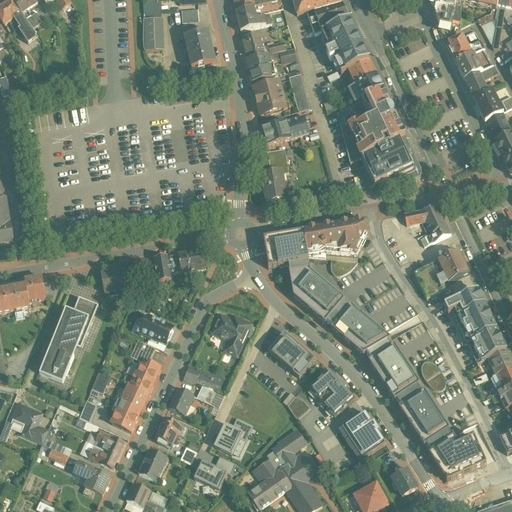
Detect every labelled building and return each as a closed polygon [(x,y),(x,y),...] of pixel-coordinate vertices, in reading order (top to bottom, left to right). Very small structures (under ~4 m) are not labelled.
[(34,0),(16,0),(13,2),(22,16),(27,12),(38,6),(34,0)] [(41,0),(43,2),(46,0),(54,0),(62,12),(72,6),(68,0),(41,0)] [(253,0),(232,0),(236,14),(254,10),(256,10),(272,6),(270,0),(261,0),(262,2),(254,3),(253,0)] [(339,0),(299,0),(293,2),(297,18),(307,15),(342,6),(339,0)] [(462,0),(432,0),(431,7),(436,7),(435,11),(437,11),(435,18),(443,40),(461,32),(461,6),(461,5),(462,0)] [(499,0),(462,0),(461,5),(461,6),(492,12),(497,13),(498,9),(499,0)] [(511,0),(499,0),(498,9),(506,11),(511,12),(511,0)] [(22,16),(13,2),(0,10),(0,20),(5,28),(16,20),(23,30),(19,32),(28,46),(38,40),(32,31),(22,16)] [(272,6),(256,10),(257,16),(282,10),(281,4),(278,5),(272,6)] [(342,6),(307,15),(315,38),(322,35),(350,23),(342,5),(342,6)] [(72,6),(62,12),(66,18),(76,12),(72,6)] [(155,6),(143,7),(144,16),(155,15),(155,6)] [(506,11),(498,9),(497,13),(495,22),(497,24),(493,50),(494,53),(499,53),(506,11)] [(254,10),(236,14),(241,34),(272,27),(270,18),(257,21),(254,10)] [(37,15),(31,19),(27,12),(22,16),(32,31),(42,24),(37,15)] [(199,12),(182,13),(183,26),(199,25),(199,12)] [(491,16),(478,22),(481,29),(495,22),(497,13),(492,12),(491,16)] [(162,21),(144,22),(143,43),(144,51),(145,54),(163,53),(162,21)] [(370,65),(350,23),(322,35),(330,53),(327,55),(328,59),(330,63),(334,61),(342,77),(349,74),(370,65)] [(209,34),(184,40),(185,41),(186,41),(191,63),(190,63),(190,66),(187,67),(189,72),(216,66),(215,58),(214,58),(208,36),(209,35),(209,34)] [(260,36),(242,40),(247,62),(265,57),(260,36)] [(464,39),(446,47),(456,66),(473,58),(468,49),(464,39)] [(480,43),(468,49),(473,58),(474,57),(475,57),(485,52),(480,43)] [(511,43),(506,48),(510,53),(501,59),(505,65),(511,60),(511,43)] [(273,45),(268,46),(270,56),(276,55),(274,47),(273,45)] [(284,45),(274,47),(276,55),(286,53),(284,45)] [(485,52),(475,57),(479,66),(490,61),(485,52)] [(265,57),(247,62),(253,85),(273,81),(267,57),(265,57)] [(473,58),(456,66),(464,83),(465,83),(495,69),(494,69),(490,61),(479,66),(475,57),(474,57),(473,58)] [(370,65),(349,74),(356,89),(376,79),(370,65)] [(465,83),(464,83),(474,102),(491,94),(496,91),(493,85),(486,89),(484,85),(499,77),(495,69),(465,83)] [(338,75),(328,80),(330,85),(340,80),(338,75)] [(301,76),(289,79),(299,114),(310,111),(301,76)] [(6,79),(0,80),(0,90),(2,99),(11,96),(6,79)] [(356,89),(349,93),(356,107),(383,93),(376,79),(356,89)] [(279,84),(264,88),(255,90),(256,96),(258,108),(259,108),(261,118),(270,116),(284,113),(282,107),(285,107),(279,84)] [(356,107),(337,116),(350,167),(363,161),(363,160),(405,139),(400,128),(396,119),(394,120),(395,117),(395,115),(394,113),(392,112),(390,111),(389,110),(391,109),(389,105),(383,93),(356,107)] [(479,114),(496,105),(491,94),(474,102),(479,114)] [(511,99),(502,104),(507,114),(509,113),(511,111),(511,99)] [(496,105),(479,114),(485,125),(502,116),(496,105)] [(502,116),(485,125),(495,144),(511,134),(511,133),(511,132),(507,125),(510,123),(508,120),(506,121),(503,116),(502,116)] [(304,119),(286,124),(292,142),(309,136),(304,119)] [(286,124),(262,131),(268,149),(292,142),(286,124)] [(511,134),(495,144),(510,175),(511,172),(511,134)] [(405,139),(363,160),(363,161),(375,189),(394,180),(397,185),(404,181),(405,184),(416,182),(419,181),(420,180),(421,177),(422,175),(421,173),(420,169),(415,160),(412,154),(409,146),(405,139)] [(285,152),(268,155),(271,176),(283,174),(284,177),(289,176),(288,167),(286,167),(285,161),(287,161),(285,152)] [(271,176),(262,178),(267,207),(276,206),(275,203),(280,202),(281,205),(288,204),(288,201),(285,185),(282,185),(281,179),(284,179),(284,177),(283,174),(271,176)] [(0,201),(0,198),(0,246),(12,245),(9,225),(5,201),(0,201)] [(439,210),(420,214),(425,225),(435,245),(451,237),(439,210)] [(420,214),(405,216),(407,228),(422,225),(422,226),(425,225),(420,214)] [(362,224),(321,230),(325,255),(357,258),(367,237),(370,237),(368,225),(362,225),(362,224)] [(321,230),(304,234),(308,258),(325,255),(321,230)] [(304,234),(264,239),(268,270),(289,268),(294,300),(326,324),(334,331),(363,357),(367,356),(388,343),(391,342),(386,337),(351,309),(310,271),(308,258),(304,234)] [(203,253),(179,257),(179,258),(168,260),(168,258),(154,261),(158,285),(172,283),(172,281),(176,280),(175,276),(182,275),(182,277),(206,273),(203,253)] [(438,263),(448,285),(469,275),(459,253),(438,263)] [(448,285),(438,263),(414,275),(427,303),(443,295),(445,299),(453,295),(448,285)] [(126,272),(102,276),(105,295),(110,294),(110,298),(122,296),(121,292),(130,291),(126,272)] [(43,280),(25,283),(26,289),(6,292),(10,314),(31,310),(29,304),(46,301),(43,280)] [(6,292),(0,293),(0,315),(10,314),(6,292)] [(449,305),(455,318),(484,305),(478,292),(449,305)] [(80,301),(59,352),(51,349),(40,377),(63,386),(78,350),(81,351),(99,308),(80,301)] [(484,305),(455,318),(467,345),(496,331),(484,305)] [(174,330),(145,317),(137,336),(166,349),(174,330)] [(252,328),(235,320),(233,324),(221,318),(213,335),(230,344),(225,353),(237,359),(252,328)] [(496,331),(467,345),(471,352),(478,366),(488,361),(507,353),(496,331)] [(285,334),(269,354),(299,379),(316,360),(285,334)] [(155,350),(138,343),(130,359),(147,367),(155,350)] [(392,349),(388,343),(367,356),(371,363),(369,364),(394,404),(397,402),(418,388),(420,387),(395,348),(392,349)] [(507,353),(488,361),(496,378),(511,370),(511,364),(507,353)] [(132,364),(126,376),(133,379),(139,367),(132,364)] [(438,369),(433,365),(430,364),(427,364),(425,364),(423,366),(421,369),(421,373),(422,376),(424,381),(426,384),(441,374),(438,369)] [(152,367),(146,370),(139,367),(133,379),(126,376),(123,384),(132,388),(149,396),(149,395),(150,395),(153,388),(158,376),(157,375),(159,370),(152,367)] [(212,383),(199,379),(200,374),(190,370),(184,382),(196,386),(196,385),(213,390),(216,384),(212,383),(213,382),(212,382),(212,383)] [(511,370),(496,378),(493,380),(495,384),(499,382),(502,389),(497,391),(499,396),(511,389),(511,370)] [(216,384),(213,390),(220,392),(224,379),(201,371),(200,374),(199,379),(212,383),(212,382),(213,382),(212,383),(216,384)] [(353,400),(329,373),(309,391),(333,417),(353,400)] [(111,378),(100,374),(92,392),(103,397),(111,378)] [(476,385),(487,383),(486,377),(475,380),(476,385)] [(149,396),(132,388),(129,394),(127,393),(121,405),(141,414),(145,406),(144,406),(149,396)] [(422,395),(418,388),(397,402),(402,409),(399,410),(424,449),(427,448),(431,454),(428,456),(447,485),(487,467),(474,438),(458,445),(453,437),(452,437),(449,433),(450,432),(424,394),(422,395)] [(216,393),(202,389),(197,401),(210,407),(216,393)] [(511,389),(499,396),(498,396),(505,411),(511,408),(511,407),(511,389)] [(194,399),(178,392),(169,411),(185,419),(194,399)] [(226,396),(216,393),(210,407),(219,411),(226,396)] [(294,394),(283,403),(298,420),(309,411),(294,394)] [(116,403),(112,412),(117,414),(121,405),(105,397),(105,398),(116,403)] [(141,414),(121,405),(117,414),(112,426),(132,435),(141,414)] [(42,417),(19,407),(13,423),(26,429),(23,437),(43,446),(48,434),(37,429),(42,417)] [(363,416),(342,430),(361,459),(382,445),(363,416)] [(184,429),(165,420),(156,440),(172,448),(177,435),(180,437),(184,429)] [(6,423),(0,437),(0,442),(6,445),(13,426),(6,423)] [(99,430),(87,425),(84,431),(96,436),(99,430)] [(240,433),(223,426),(213,448),(229,455),(240,433)] [(285,469),(279,474),(271,462),(254,474),(263,487),(249,497),(259,511),(260,511),(286,494),(299,511),(317,511),(323,508),(304,481),(317,472),(305,454),(296,460),(293,455),(306,446),(297,433),(279,446),(280,448),(274,452),(285,469)] [(511,434),(499,440),(507,457),(511,454),(511,434)] [(126,447),(101,435),(97,444),(106,447),(104,452),(107,453),(120,460),(126,447)] [(66,451),(50,444),(47,450),(63,458),(66,451)] [(406,457),(400,447),(394,451),(400,461),(406,457)] [(47,450),(42,448),(37,459),(47,463),(49,459),(66,467),(69,460),(63,458),(47,450)] [(90,451),(82,448),(79,456),(86,459),(90,451)] [(120,460),(107,453),(105,458),(93,452),(90,461),(115,472),(120,460)] [(169,462),(150,453),(139,477),(158,485),(162,476),(169,462)] [(195,460),(184,455),(181,462),(192,468),(195,460)] [(201,463),(193,480),(217,491),(224,475),(201,463)] [(94,472),(78,465),(74,476),(89,483),(94,472)] [(111,480),(94,472),(89,483),(85,491),(86,491),(84,496),(92,499),(94,495),(103,499),(111,480)] [(407,472),(392,481),(402,499),(418,490),(407,472)] [(170,480),(162,476),(158,485),(166,489),(170,480)] [(151,494),(135,486),(127,504),(143,511),(147,503),(151,494)] [(376,487),(356,498),(363,511),(361,511),(376,511),(380,510),(381,511),(387,507),(376,487)] [(156,511),(158,508),(147,503),(143,511),(144,511),(156,511)] [(511,511),(511,503),(486,511),(511,511)]
